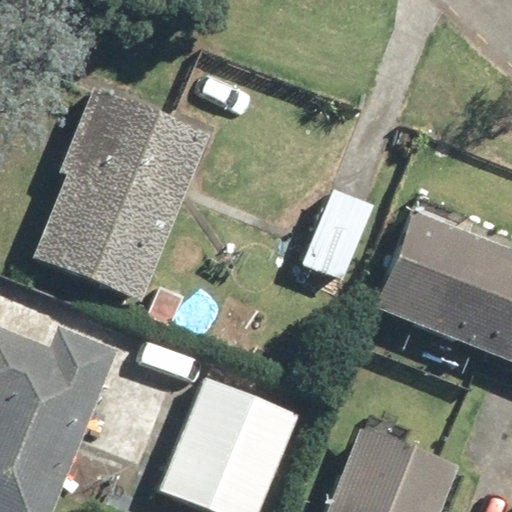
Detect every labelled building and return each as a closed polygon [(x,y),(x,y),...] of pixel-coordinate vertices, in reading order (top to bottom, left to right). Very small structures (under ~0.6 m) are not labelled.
[(214,134),(101,87),(31,257),(143,304),(214,134)] [(339,190),(304,265),(343,282),(377,207),(339,190)] [(511,249),(415,209),(373,310),(511,367),(511,249)] [(0,315),(0,511),(53,511),(112,357),(0,315)] [(258,511),(296,416),(204,380),(161,491),(214,511),(258,511)] [(437,511),(455,465),(359,429),(328,511),(437,511)]
